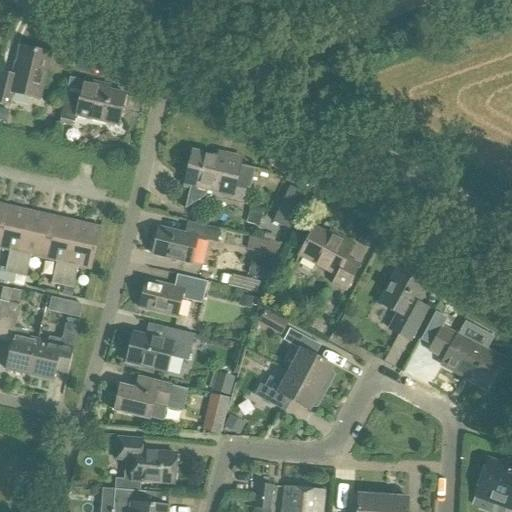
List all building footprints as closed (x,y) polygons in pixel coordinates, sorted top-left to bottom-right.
[(9,92),(13,93),(39,100),(50,54),(20,47),(13,76),(9,92)] [(9,92),(13,76),(0,73),(0,103),(10,106),(13,93),(9,92)] [(76,116),(118,125),(125,95),(98,89),(99,85),(84,81),(80,97),(76,116)] [(76,116),(80,97),(66,94),(60,120),(75,123),(76,116)] [(184,187),(189,188),(186,201),(195,203),(206,197),(207,192),(241,201),(246,181),(252,183),(255,170),(239,167),(241,159),(226,155),(225,161),(193,153),(184,187)] [(289,187),(272,222),(290,230),(307,195),(289,187)] [(13,275),(15,276),(30,212),(6,207),(0,233),(0,249),(9,252),(3,281),(11,284),(13,275)] [(15,284),(24,287),(31,256),(44,259),(53,217),(30,212),(15,276),(17,276),(15,284)] [(62,287),(77,223),(53,217),(44,259),(56,262),(51,284),(62,287)] [(236,233),(252,237),(255,225),(239,221),(236,233)] [(152,255),(191,264),(197,239),(216,243),(219,230),(186,222),(183,234),(159,228),(152,255)] [(91,270),(101,228),(77,223),(62,287),(73,289),(78,267),(91,270)] [(298,256),(336,276),(332,284),(345,291),(358,267),(345,260),(352,246),(328,233),(326,237),(313,230),(298,256)] [(246,245),(275,253),(277,244),(248,237),(246,245)] [(248,275),(266,279),(270,263),(252,259),(248,275)] [(389,330),(409,341),(426,311),(413,304),(424,285),(398,271),(390,285),(389,285),(379,304),(397,315),(389,330)] [(139,309),(177,319),(181,300),(201,305),(206,282),(176,275),(173,288),(146,281),(139,309)] [(0,341),(11,291),(2,289),(0,296),(0,341)] [(21,294),(11,291),(0,341),(11,344),(5,370),(29,376),(37,340),(28,338),(28,332),(15,329),(20,305),(19,305),(21,294)] [(78,318),(81,306),(68,302),(65,315),(78,318)] [(272,329),(281,334),(287,322),(278,317),(272,329)] [(47,342),(37,340),(29,376),(53,381),(59,355),(71,357),(78,327),(65,324),(61,340),(49,337),(47,342)] [(126,363),(165,372),(169,356),(187,361),(193,335),(165,328),(162,340),(133,333),(126,363)] [(428,352),(444,360),(440,366),(485,390),(501,360),(457,337),(456,337),(441,329),(428,352)] [(287,373),(326,394),(335,377),(330,369),(331,368),(309,356),(315,345),(288,330),(281,342),(299,352),(287,373)] [(317,409),(326,394),(287,373),(281,385),(268,378),(263,388),(258,386),(252,397),(279,411),(285,400),(307,411),(308,409),(317,409)] [(217,374),(212,392),(230,397),(235,379),(217,374)] [(149,419),(149,417),(162,421),(166,408),(182,413),(187,392),(137,379),(134,390),(120,386),(117,398),(112,396),(109,408),(114,410),(149,419)] [(207,413),(222,416),(226,399),(211,396),(207,413)] [(223,427),(238,435),(245,423),(229,415),(223,427)] [(133,482),(175,484),(176,456),(141,455),(142,442),(119,441),(118,462),(134,463),(133,482)] [(511,508),(511,467),(500,463),(499,466),(486,461),(474,495),(511,508)] [(254,509),(269,511),(271,488),(256,486),(254,509)] [(280,511),(320,511),(323,493),(284,489),(280,511)] [(168,511),(169,508),(144,506),(144,493),(115,491),(113,511),(168,511)] [(381,511),(382,497),(358,496),(357,511),(381,511)] [(382,497),(381,511),(406,511),(408,499),(382,497)]
